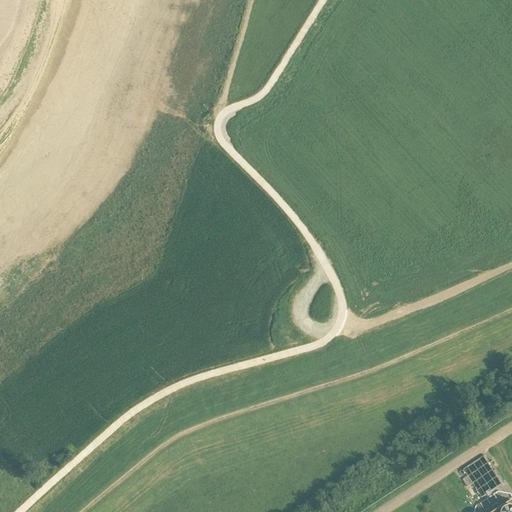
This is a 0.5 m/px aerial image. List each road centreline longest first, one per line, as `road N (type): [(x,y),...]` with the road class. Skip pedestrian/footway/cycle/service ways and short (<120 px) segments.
road 1 (track): [(82,511),(212,421),(374,372),(511,311)]
road 2 (track): [(323,343),(511,265)]
